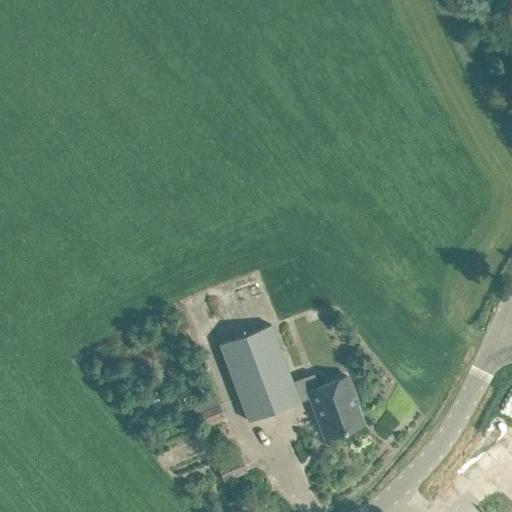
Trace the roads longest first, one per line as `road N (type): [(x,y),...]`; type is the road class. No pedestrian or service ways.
road 1 (unclassified): [(375,511),(451,438),(504,331)]
road 2 (unclassified): [(511,125),(444,0)]
